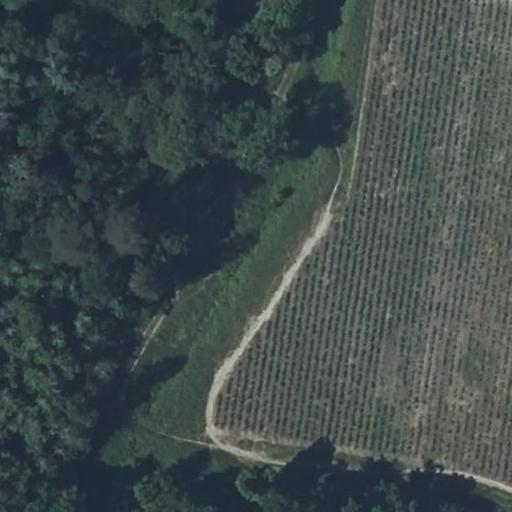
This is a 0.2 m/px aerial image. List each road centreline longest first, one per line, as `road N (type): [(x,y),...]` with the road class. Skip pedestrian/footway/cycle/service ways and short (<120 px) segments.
road 1 (track): [(307,0),(297,55),(265,124),(132,353),(110,415)]
road 2 (track): [(511,503),(467,482),(244,461),(110,415)]
road 3 (track): [(278,96),(251,72),(90,0)]
